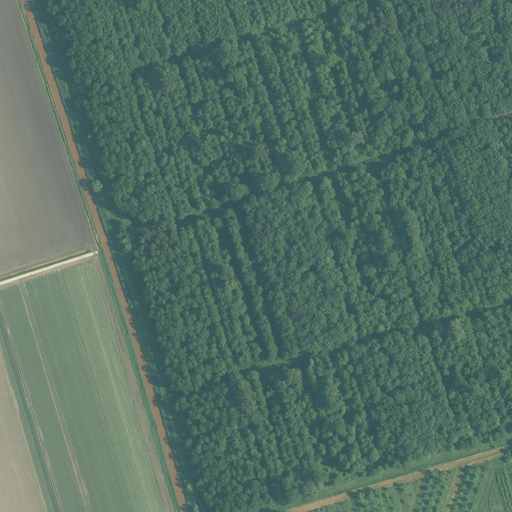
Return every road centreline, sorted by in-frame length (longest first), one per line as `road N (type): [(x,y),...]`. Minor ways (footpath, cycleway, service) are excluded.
road 1 (track): [(511,302),(195,387)]
road 2 (track): [(373,0),(72,97)]
road 3 (track): [(40,0),(113,228)]
road 4 (track): [(168,403),(126,269),(126,224)]
